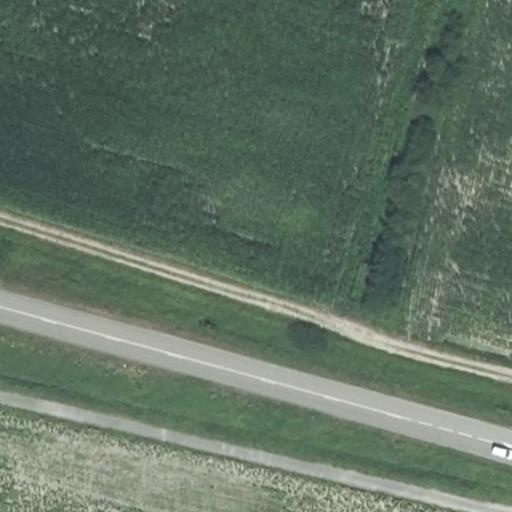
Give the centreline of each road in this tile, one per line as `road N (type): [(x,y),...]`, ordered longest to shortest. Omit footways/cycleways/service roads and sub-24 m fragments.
road 1 (track): [(511,376),(0,222)]
road 2 (tertiary): [(0,307),(511,448)]
road 3 (track): [(0,397),(503,511)]
road 4 (track): [(349,332),(440,0)]
